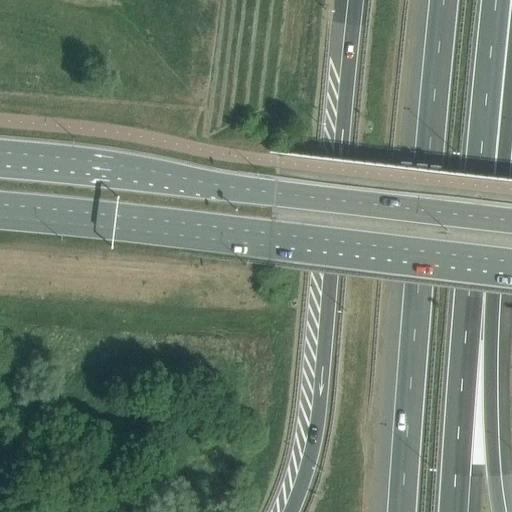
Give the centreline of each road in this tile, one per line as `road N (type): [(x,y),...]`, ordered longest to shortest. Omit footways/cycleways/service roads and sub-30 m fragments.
road 1 (motorway): [(357,0),(316,430),(290,511)]
road 2 (primary): [(511,222),(0,155)]
road 3 (primary): [(0,213),(511,269)]
road 4 (motorway): [(440,0),(398,511)]
road 5 (motorway): [(454,511),(482,163)]
road 6 (motorway): [(498,511),(482,163)]
road 7 (motorway): [(482,163),(501,0)]
